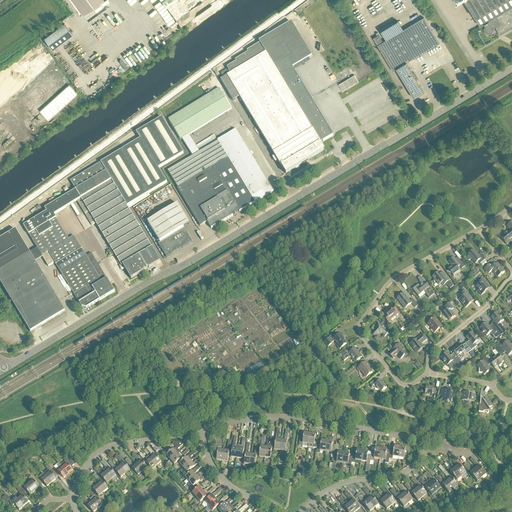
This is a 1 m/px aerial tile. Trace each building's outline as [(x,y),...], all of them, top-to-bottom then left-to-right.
[(72,0),(83,15),(102,0),(72,0)] [(511,0),(456,0),(458,2),(461,0),(464,0),(474,16),(475,16),(480,25),(483,23),(485,26),(484,27),(483,29),(486,33),(491,33),(493,28),(495,27),(500,34),(511,27),(511,0)] [(176,19),(193,8),(189,2),(181,7),(178,3),(176,4),(175,2),(167,7),(176,19)] [(439,43),(423,17),(403,29),(398,20),(380,31),(386,40),(377,45),(380,50),(380,51),(381,50),(393,70),(396,68),(414,97),(424,91),(407,62),(439,43)] [(64,23),(43,38),(52,49),(72,34),(64,23)] [(274,154),(273,154),(281,167),(286,174),(302,164),(303,166),(307,166),(307,161),(324,150),(322,147),(323,142),(333,136),(292,68),(308,59),(309,60),(313,57),(309,51),(309,52),(291,23),(259,42),(260,44),(247,52),(248,53),(235,61),(236,63),(227,68),(228,70),(221,74),(224,79),(227,77),(270,148),(269,148),(271,152),(272,151),(274,154)] [(0,160),(81,100),(37,40),(0,67),(0,160)] [(338,84),(342,90),(358,81),(354,75),(338,84)] [(193,156),(168,171),(178,189),(200,227),(207,222),(211,229),(233,216),(235,217),(236,214),(235,213),(239,211),(240,213),(261,200),(274,192),(236,130),(218,141),(199,152),(189,136),(232,109),(220,89),(169,120),(181,140),(182,140),(193,156)] [(75,191),(71,193),(77,202),(81,199),(81,200),(121,266),(119,267),(121,270),(123,270),(125,269),(131,279),(160,262),(139,226),(137,224),(134,218),(135,217),(131,210),(130,211),(127,207),(167,183),(158,169),(182,153),(162,118),(136,133),(140,140),(70,182),(75,190),(75,191)] [(77,202),(71,193),(45,209),(47,212),(23,226),(29,235),(42,256),(43,256),(44,257),(43,257),(48,267),(54,264),(48,254),(47,255),(46,254),(48,252),(82,309),(83,308),(86,309),(115,292),(107,279),(91,254),(86,257),(74,237),(69,240),(56,219),(54,215),(77,202)] [(148,223),(160,243),(158,244),(167,258),(192,243),(184,229),(190,225),(178,205),(148,223)] [(511,222),(507,227),(510,231),(501,238),(507,245),(511,240),(511,222)] [(39,282),(45,279),(16,230),(0,239),(0,281),(31,332),(65,312),(48,283),(42,287),(39,282)] [(467,259),(469,261),(470,261),(472,260),(475,264),(478,262),(480,264),(486,260),(481,254),(478,256),(474,251),(469,256),(467,257),(467,259)] [(448,270),(453,277),(460,271),(458,268),(460,267),(462,269),(465,267),(461,263),(459,264),(454,258),(448,262),(452,267),(448,270)] [(488,275),(493,271),(498,278),(504,273),(498,265),(493,268),(490,265),(484,270),(488,275)] [(433,277),(439,285),(441,283),(443,286),(446,284),(450,289),(454,286),(443,273),(441,275),(439,273),(433,277)] [(479,285),(476,287),(479,290),(477,291),(481,296),(486,292),(485,292),(490,288),(483,280),(478,283),(479,285)] [(422,285),(421,286),(420,287),(418,285),(413,290),(418,297),(424,292),(429,299),(434,295),(423,281),(421,283),(422,285)] [(461,295),(463,297),(459,300),(466,308),(474,302),(465,291),(461,295)] [(397,299),(405,309),(411,304),(415,308),(418,306),(413,300),(410,302),(404,294),(397,299)] [(447,310),(443,313),(450,321),(455,317),(451,311),(454,309),(449,304),(445,307),(447,310)] [(386,316),(384,317),(388,323),(391,321),(392,323),(397,319),(396,318),(399,315),(392,306),(388,309),(389,310),(387,311),(384,313),(386,316)] [(497,313),(491,318),(495,323),(492,326),(493,327),(501,336),(505,333),(503,332),(505,330),(500,324),(504,321),(501,318),(502,317),(500,316),(497,313)] [(427,324),(431,329),(430,330),(433,334),(439,330),(438,329),(439,328),(438,327),(441,325),(435,318),(427,324)] [(501,336),(493,327),(490,329),(486,323),(480,328),(483,332),(483,334),(484,333),(486,337),(490,333),(495,340),(497,339),(498,340),(502,337),(501,336)] [(373,332),(377,337),(390,335),(385,330),(388,328),(386,325),(383,327),(382,325),(375,326),(373,332)] [(470,343),(468,345),(472,351),(477,347),(475,344),(479,341),(476,338),(477,337),(475,336),(472,333),(466,338),(470,343)] [(344,341),(345,340),(340,334),(335,339),(332,336),(324,342),(328,347),(332,345),(331,344),(335,341),(338,345),(337,346),(340,350),(347,344),(344,341)] [(410,345),(417,353),(423,348),(421,345),(427,340),(423,335),(417,340),(410,345)] [(501,347),(509,356),(510,354),(511,354),(511,346),(508,341),(501,347)] [(389,354),(393,360),(396,357),(396,356),(398,356),(401,360),(404,357),(407,355),(402,349),(403,348),(400,344),(393,350),(393,351),(389,354)] [(452,351),(454,354),(457,357),(460,354),(462,354),(462,353),(465,351),(468,354),(472,351),(468,345),(466,344),(462,347),(460,344),(452,351)] [(340,357),(344,362),(349,358),(349,359),(351,358),(355,363),(362,358),(359,354),(358,354),(354,350),(348,354),(347,352),(340,357)] [(457,357),(454,354),(450,357),(447,353),(441,358),(444,361),(444,363),(445,363),(447,366),(448,366),(450,369),(455,370),(461,371),(462,364),(457,357)] [(491,364),(489,362),(484,355),(481,358),(483,361),(477,366),(479,369),(479,374),(483,374),(484,376),(491,370),(488,367),(491,364)] [(498,355),(489,362),(491,364),(494,369),(498,366),(499,368),(502,365),(501,364),(504,362),(498,355)] [(357,369),(359,373),(361,372),(366,378),(372,373),(367,367),(368,365),(366,362),(357,369)] [(372,389),(384,392),(384,390),(387,388),(380,380),(378,382),(376,380),(370,385),(372,387),(372,389)] [(428,400),(429,402),(434,403),(435,395),(432,394),(433,388),(427,387),(425,397),(429,397),(429,400),(428,400)] [(452,398),(453,391),(442,390),(441,396),(442,397),(442,400),(447,400),(447,402),(452,403),(453,398),(452,398)] [(461,396),(462,398),(462,401),(465,402),(467,405),(471,403),(474,403),(476,395),(467,394),(466,392),(465,393),(463,393),(463,395),(461,396)] [(480,405),(479,406),(480,407),(479,412),(483,413),(484,412),(485,412),(487,414),(489,412),(491,413),(490,411),(494,408),(487,397),(482,400),(481,399),(480,405)] [(289,450),(288,445),(287,443),(289,431),(286,431),(285,438),(284,441),(281,441),(280,451),(285,452),(285,453),(288,454),(289,450)] [(299,446),(308,448),(310,434),(304,434),(304,437),(300,436),(299,446)] [(308,448),(317,449),(318,443),(318,439),(315,438),(316,435),(310,434),(308,448)] [(239,446),(237,459),(242,460),(246,439),(243,438),(242,447),(239,446)] [(266,448),(265,458),(271,459),(272,449),(274,438),(271,438),(270,445),(267,445),(266,448)] [(216,461),(222,462),(224,451),(221,451),(222,440),(216,439),(215,447),(216,447),(216,449),(217,450),(218,450),(216,461)] [(320,451),(326,452),(327,442),(321,441),(321,444),(318,443),(317,449),(316,453),(320,454),(320,451)] [(166,456),(170,460),(180,452),(178,450),(183,445),(181,442),(172,444),(176,448),(166,456)] [(331,456),(334,456),(334,455),(336,446),(332,445),(333,442),(327,442),(326,452),(331,453),(331,456)] [(251,455),(250,466),(256,466),(259,445),(256,445),(254,455),(251,455)] [(390,449),(390,454),(389,459),(392,460),(393,457),(398,458),(400,448),(394,447),(394,450),(390,449)] [(406,448),(400,448),(398,458),(404,459),(404,462),(407,462),(409,452),(407,450),(406,450),(406,448)] [(372,451),(371,456),(370,461),(374,462),(374,459),(380,460),(381,449),(375,449),(375,452),(372,451)] [(387,450),(381,449),(380,460),(385,461),(385,463),(388,464),(389,459),(390,454),(387,453),(387,450)] [(180,452),(170,460),(174,465),(190,452),(188,450),(182,455),(180,452)] [(179,464),(183,469),(192,462),(193,461),(191,458),(196,453),(195,451),(179,464)] [(355,461),(361,462),(362,451),(357,451),(356,454),(353,453),(352,458),(351,468),(354,468),(355,464),(355,461)] [(370,461),(371,456),(368,455),(368,452),(362,451),(361,462),(367,463),(366,465),(367,465),(370,466),(370,461)] [(157,466),(151,459),(149,457),(146,459),(141,453),(139,455),(152,470),(157,466)] [(337,463),(342,464),(344,453),(338,453),(338,456),(334,455),(334,456),(333,465),(336,466),(337,463)] [(351,468),(352,458),(349,457),(350,454),(344,453),(342,464),(348,465),(347,467),(351,468)] [(122,465),(120,467),(125,474),(130,470),(117,455),(115,457),(122,465)] [(155,455),(151,459),(157,466),(161,462),(155,455)] [(457,467),(455,469),(462,477),(461,477),(463,480),(468,476),(466,474),(452,457),(450,459),(457,467)] [(65,462),(61,466),(69,475),(73,471),(69,467),(71,465),(72,467),(75,465),(71,461),(70,462),(66,458),(63,460),(65,462)] [(192,462),(183,469),(187,473),(202,460),(201,458),(197,461),(196,461),(193,464),(192,462)] [(143,472),(137,465),(135,464),(133,466),(127,459),(125,461),(138,476),(143,472)] [(477,468),(475,470),(482,479),(486,475),(472,459),(470,460),(477,468)] [(103,471),(105,473),(111,480),(116,476),(103,461),(101,463),(106,469),(103,471)] [(125,474),(120,467),(117,469),(110,461),(108,463),(121,478),(125,474)] [(141,461),(137,465),(143,472),(147,468),(141,461)] [(462,477),(455,469),(452,471),(446,463),(443,465),(457,481),(461,477),(462,477)] [(482,479),(475,470),(473,472),(466,464),(463,466),(477,482),(482,479)] [(185,478),(189,483),(196,477),(194,475),(197,472),(202,467),(200,465),(185,478)] [(48,470),(44,474),(46,477),(46,476),(52,484),(56,480),(56,479),(53,476),(55,474),(50,467),(49,466),(46,468),(48,470)] [(50,467),(55,474),(58,477),(61,475),(64,479),(69,475),(61,466),(57,469),(56,469),(54,468),(52,466),(50,467)] [(449,480),(447,482),(454,490),(458,486),(441,466),(438,468),(449,480)] [(105,473),(103,475),(96,467),(94,469),(107,484),(111,480),(105,473)] [(196,477),(189,483),(193,487),(200,481),(200,482),(201,482),(203,480),(203,479),(208,474),(206,472),(201,477),(199,474),(196,477)] [(430,480),(428,482),(436,492),(441,489),(427,472),(425,474),(430,480)] [(20,484),(18,486),(19,487),(24,494),(25,494),(27,492),(30,496),(39,488),(39,487),(37,485),(39,483),(35,478),(32,474),(30,476),(33,481),(26,487),(24,489),(22,486),(20,484)] [(37,476),(35,478),(39,483),(41,486),(44,484),(47,488),(52,484),(46,476),(46,477),(44,474),(39,478),(37,476)] [(95,474),(93,476),(99,483),(98,483),(100,484),(97,486),(103,493),(108,489),(95,474)] [(454,490),(447,482),(444,484),(438,476),(435,478),(449,494),(454,490)] [(418,488),(416,490),(422,498),(427,495),(413,478),(411,480),(418,488)] [(436,492),(428,482),(425,484),(420,478),(418,480),(432,496),(436,492)] [(103,493),(97,486),(95,488),(92,484),(88,480),(86,482),(99,497),(101,498),(105,495),(103,493)] [(422,498),(416,490),(413,492),(406,484),(404,486),(418,502),(422,498)] [(387,496),(384,498),(391,506),(396,503),(382,486),(380,488),(387,496)] [(20,498),(18,500),(24,507),(29,503),(25,499),(28,497),(25,494),(24,494),(19,487),(16,489),(20,493),(18,495),(20,498)] [(192,494),(196,498),(203,492),(199,488),(192,494)] [(203,492),(196,498),(200,503),(215,490),(214,488),(208,493),(206,490),(203,492)] [(205,502),(209,506),(216,500),(215,498),(217,496),(222,491),(220,489),(205,502)] [(90,500),(92,503),(98,510),(103,506),(90,490),(88,492),(93,498),(90,500)] [(408,504),(401,496),(399,493),(397,495),(392,490),(390,492),(397,500),(404,508),(408,504)] [(351,502),(349,504),(355,511),(356,511),(360,509),(346,492),(344,494),(351,502)] [(384,498),(383,497),(381,499),(375,492),(373,494),(380,502),(387,510),(391,506),(384,498)] [(413,500),(406,492),(401,496),(408,504),(413,500)] [(370,511),(374,509),(367,501),(365,503),(358,495),(356,496),(358,499),(369,511),(370,511)] [(370,499),(367,501),(374,509),(379,505),(370,495),(368,496),(370,499)] [(6,496),(2,499),(7,506),(9,504),(14,509),(16,507),(19,511),(24,507),(18,500),(16,498),(12,501),(14,503),(13,504),(6,496)] [(216,500),(209,506),(208,507),(211,511),(228,498),(226,496),(221,501),(219,503),(216,500)] [(233,497),(218,510),(220,511),(224,511),(232,506),(230,504),(235,499),(233,497)] [(355,511),(349,504),(347,502),(345,504),(340,498),(337,500),(347,511),(355,511)] [(92,503),(88,506),(92,511),(95,511),(98,510),(92,503)]
